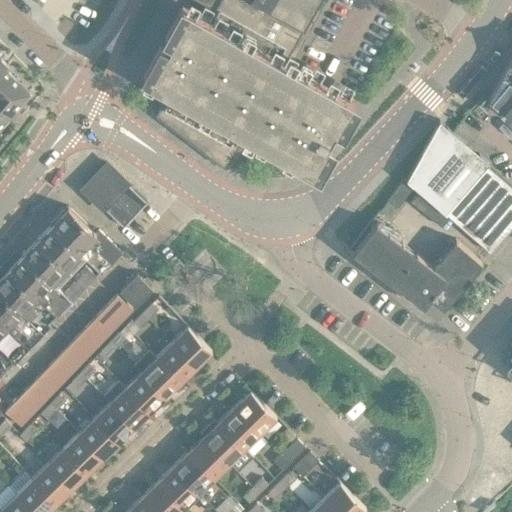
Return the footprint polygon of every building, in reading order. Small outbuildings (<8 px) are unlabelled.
[(169,86),(155,112),(154,113),(224,166),(225,165),(245,129),(314,168),(329,141),(322,137),(331,121),(338,125),(353,98),(284,60),(317,0),(217,0),(208,17),(180,2),(163,33),(170,37),(166,44),(159,40),(142,71),(169,86)] [(506,113),(507,112),(511,106),(511,62),(509,60),(488,97),(506,113)] [(0,105),(9,114),(29,91),(4,66),(5,64),(0,68),(0,105)] [(0,105),(0,124),(9,114),(0,105)] [(486,247),(489,250),(511,223),(511,185),(486,163),(488,161),(439,118),(405,178),(486,247)] [(83,187),(105,208),(123,225),(146,201),(106,163),(83,187)] [(405,195),(395,187),(386,199),(396,207),(405,195)] [(448,216),(416,190),(409,200),(440,225),(448,216)] [(64,207),(50,221),(99,270),(100,272),(121,251),(97,227),(94,231),(67,204),(65,207),(64,207)] [(481,260),(478,257),(454,237),(432,263),(375,220),(352,250),(422,304),(429,296),(442,306),(481,260)] [(50,221),(35,236),(70,272),(84,257),(50,221)] [(35,236),(21,252),(56,286),(70,272),(35,236)] [(21,252),(6,267),(53,313),(55,315),(70,300),(62,292),(56,286),(21,252)] [(84,265),(74,275),(84,285),(95,275),(84,265)] [(6,267),(0,273),(0,289),(41,330),(44,328),(48,324),(48,323),(45,321),(53,313),(6,267)] [(151,287),(136,272),(119,289),(134,304),(151,287)] [(71,281),(62,292),(70,300),(80,290),(71,281)] [(0,318),(27,345),(31,341),(39,332),(41,330),(0,289),(0,318)] [(116,292),(105,304),(120,319),(132,307),(116,292)] [(157,307),(151,301),(141,311),(147,317),(157,307)] [(109,331),(120,319),(105,304),(93,315),(109,331)] [(141,311),(133,320),(139,326),(147,317),(141,311)] [(98,342),(109,331),(93,315),(82,327),(98,342)] [(0,318),(0,346),(13,359),(19,353),(27,345),(0,318)] [(44,328),(49,333),(53,328),(48,324),(44,328)] [(187,324),(170,340),(195,364),(211,349),(187,324)] [(71,339),(87,354),(98,342),(82,327),(71,339)] [(125,336),(118,330),(109,340),(115,346),(125,336)] [(31,341),(27,345),(33,350),(44,337),(39,332),(31,341)] [(76,366),(87,354),(71,339),(60,350),(76,366)] [(109,340),(100,349),(106,355),(115,346),(109,340)] [(170,340),(155,355),(179,379),(195,364),(170,340)] [(0,372),(13,359),(0,346),(0,372)] [(60,350),(49,362),(64,377),(76,366),(60,350)] [(25,359),(19,353),(13,359),(19,365),(25,359)] [(164,395),(179,379),(155,355),(140,370),(164,395)] [(95,367),(88,361),(79,371),(85,377),(95,367)] [(53,389),(64,377),(49,362),(37,373),(53,389)] [(140,370),(124,385),(148,410),(164,395),(140,370)] [(85,377),(79,371),(70,380),(76,386),(85,377)] [(42,400),(53,389),(37,373),(26,385),(42,400)] [(148,410),(124,385),(118,378),(102,393),(109,400),(133,425),(148,410)] [(15,397),(31,412),(42,400),(26,385),(15,397)] [(249,388),(233,404),(259,431),(276,415),(249,388)] [(55,408),(65,398),(58,392),(48,402),(55,408)] [(15,397),(4,408),(4,409),(20,424),(31,412),(15,397)] [(109,400),(93,415),(117,440),(133,425),(109,400)] [(46,417),(55,408),(48,402),(40,411),(46,417)] [(259,431),(233,404),(218,419),(244,446),(259,431)] [(117,440),(93,415),(77,430),(102,455),(117,440)] [(4,417),(0,421),(0,431),(1,433),(11,423),(4,417)] [(218,419),(202,434),(228,461),(244,446),(218,419)] [(28,424),(19,433),(25,439),(34,430),(28,424)] [(77,430),(62,446),(86,470),(102,455),(77,430)] [(228,461),(202,434),(187,449),(213,476),(228,461)] [(296,436),(280,452),(289,461),(305,445),(296,436)] [(86,470),(62,446),(46,461),(71,486),(86,470)] [(187,449),(171,464),(197,491),(213,476),(187,449)] [(302,474),(318,458),(309,449),(293,465),(302,474)] [(282,468),(289,461),(280,452),(273,458),(282,468)] [(46,461),(31,476),(55,501),(71,486),(46,461)] [(197,491),(171,464),(156,479),(182,506),(197,491)] [(9,484),(15,491),(36,511),(43,511),(55,501),(31,476),(24,469),(9,484)] [(287,471),(278,480),(284,487),(293,477),(287,471)] [(261,476),(252,485),(258,491),(267,482),(261,476)] [(156,479),(140,494),(157,511),(175,511),(182,506),(156,479)] [(274,496),(284,487),(278,480),(268,489),(274,496)] [(339,480),(323,496),(338,511),(359,511),(365,506),(339,480)] [(252,485),(242,494),(248,500),(258,491),(252,485)] [(0,505),(0,507),(4,511),(36,511),(15,491),(0,505)] [(125,510),(127,511),(157,511),(140,494),(125,510)] [(338,511),(323,496),(307,511),(308,511),(338,511)] [(248,511),(257,511),(262,508),(256,501),(247,510),(248,511)]
